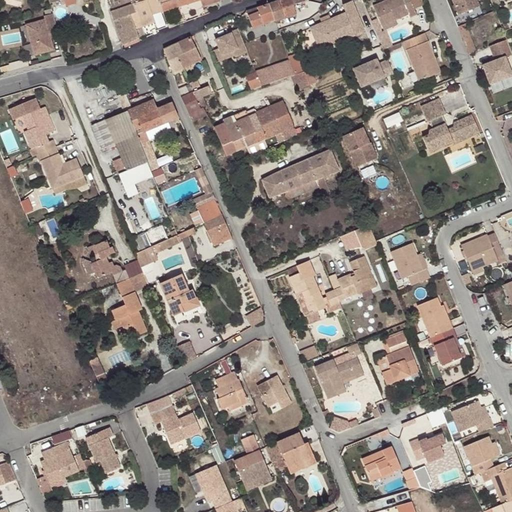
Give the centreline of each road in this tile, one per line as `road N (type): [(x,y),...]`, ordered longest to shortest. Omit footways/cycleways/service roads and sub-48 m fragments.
road 1 (residential): [(276,323),(150,44)]
road 2 (residential): [(511,197),(462,219),(446,233),(442,252),(495,378)]
road 3 (residential): [(435,0),(511,173)]
road 4 (residential): [(118,406),(276,323)]
road 5 (unknown): [(67,71),(134,235)]
road 6 (residential): [(150,44),(0,88)]
road 7 (residential): [(326,446),(276,323)]
road 8 (residential): [(443,399),(326,446)]
